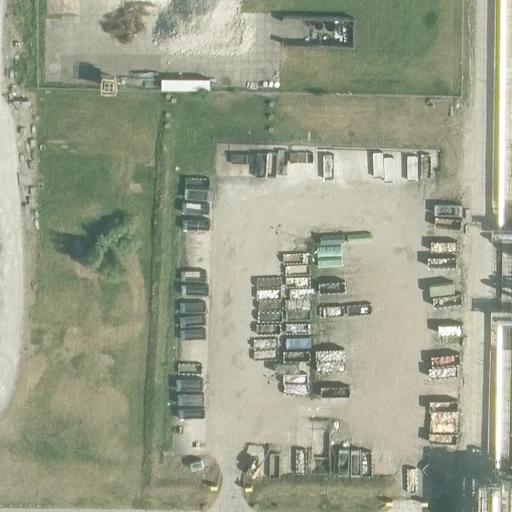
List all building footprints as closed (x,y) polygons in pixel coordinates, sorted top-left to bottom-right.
[(253,11),(252,0),(129,0),(130,8),(253,11)] [(260,40),(247,37),(245,53),(242,68),(255,70),(260,40)] [(166,70),(166,85),(215,86),(216,70),(166,70)] [(233,157),(232,168),(256,170),(257,158),(233,157)] [(307,245),(285,247),(286,259),(308,258),(307,245)] [(286,317),(285,325),(305,326),(306,318),(286,317)] [(348,330),(349,318),(326,317),(325,329),(348,330)]
